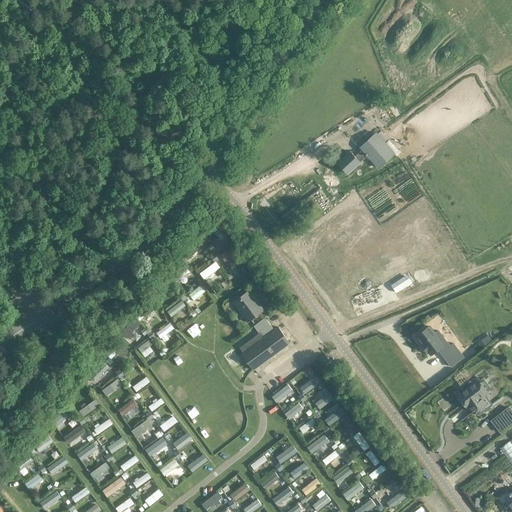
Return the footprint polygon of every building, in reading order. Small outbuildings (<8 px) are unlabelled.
[(395,153),(376,133),(361,147),(363,149),(355,156),(350,151),(338,162),(348,173),(361,162),(360,161),(367,155),(379,168),(395,153)] [(208,222),(220,241),(226,237),(214,218),(208,222)] [(197,239),(182,254),(188,259),(203,245),(197,239)] [(222,254),(233,270),(239,266),(228,250),(222,254)] [(215,263),(199,274),(203,280),(219,268),(215,263)] [(185,267),(173,277),(177,282),(189,272),(185,267)] [(408,276),(392,286),(396,293),(412,283),(408,276)] [(165,280),(152,294),(157,300),(170,286),(165,280)] [(199,286),(188,295),(193,301),(204,292),(199,286)] [(255,299),(254,300),(247,291),(233,302),(248,322),(263,310),(255,299)] [(148,301),(135,315),(141,320),(154,306),(148,301)] [(180,302),(166,313),(170,318),(184,306),(180,302)] [(258,332),(259,333),(240,348),(244,353),(242,354),(254,369),(290,342),(278,327),(274,330),(265,318),(254,326),(258,332)] [(134,319),(121,333),(126,338),(139,324),(134,319)] [(169,324),(155,334),(159,340),(173,329),(169,324)] [(427,353),(428,352),(430,355),(438,349),(451,367),(464,357),(453,343),(450,346),(439,330),(435,333),(429,326),(417,336),(422,343),(421,344),(427,353)] [(148,339),(136,348),(139,354),(152,345),(148,339)] [(119,341),(105,355),(111,360),(124,347),(119,341)] [(102,363),(89,376),(95,381),(108,368),(102,363)] [(146,376),(131,387),(135,394),(150,382),(146,376)] [(317,377),(301,389),(305,395),(321,382),(317,377)] [(463,386),(466,390),(459,395),(467,406),(467,407),(469,405),(474,412),(476,410),(479,414),(492,404),(484,394),(487,392),(486,391),(490,388),(483,378),(479,381),(478,380),(473,385),(470,381),(463,386)] [(117,379),(102,390),(107,396),(122,385),(117,379)] [(287,387),(272,398),(276,404),(291,392),(287,387)] [(329,394),(315,405),(320,411),(334,399),(329,394)] [(161,396),(146,407),(151,413),(166,402),(161,396)] [(132,398),(117,410),(122,416),(137,405),(132,398)] [(95,400),(79,411),(83,417),(91,412),(99,406),(95,400)] [(299,403),(287,412),(290,417),(303,408),(299,403)] [(511,411),(509,407),(491,420),(500,432),(511,422),(511,411)] [(329,427),(345,414),(341,408),(325,420),(329,427)] [(63,411),(51,422),(56,428),(68,417),(63,411)] [(173,415),(158,426),(163,432),(178,421),(173,415)] [(340,420),(351,435),(357,430),(346,416),(340,420)] [(313,418),(298,429),(302,435),(317,424),(313,418)] [(112,424),(108,419),(93,429),(97,435),(112,424)] [(146,419),(131,430),(136,437),(151,425),(146,419)] [(79,427),(63,438),(67,444),(83,433),(79,427)] [(353,438),(364,453),(370,448),(359,433),(353,438)] [(187,434),(172,445),(177,452),(192,440),(187,434)] [(324,435),(306,448),(311,455),(329,442),(324,435)] [(48,437),(34,447),(38,453),(52,443),(48,437)] [(121,437),(106,448),(111,455),(126,443),(121,437)] [(162,438),(144,451),(149,457),(166,444),(162,438)] [(511,464),(511,443),(510,441),(500,448),(511,464)] [(92,444),(76,455),(81,461),(97,450),(92,444)] [(293,447),(276,460),(280,466),(298,453),(293,447)] [(365,454),(374,466),(379,462),(370,450),(365,454)] [(335,451),(321,462),(325,468),(340,457),(335,451)] [(263,454),(248,465),(253,472),(268,460),(263,454)] [(134,455),(119,466),(124,473),(139,461),(134,455)] [(203,455),(187,468),(191,474),(208,462),(203,455)] [(293,459),(304,474),(310,470),(299,455),(293,459)] [(28,456),(14,466),(18,472),(32,462),(28,456)] [(63,457),(46,470),(50,476),(67,464),(63,457)] [(174,460),(159,471),(163,477),(178,466),(174,460)] [(104,463),(88,474),(93,481),(109,469),(104,463)] [(381,465),(368,475),(372,480),(385,471),(381,465)] [(349,468),(333,480),(338,486),(353,474),(349,468)] [(147,473),(132,484),(137,490),(152,479),(147,473)] [(275,473),(261,485),(265,491),(279,479),(275,473)] [(38,474),(24,484),(29,490),(43,480),(38,474)] [(120,478),(101,492),(106,499),(125,485),(120,478)] [(316,479),(301,490),(306,497),(320,486),(316,479)] [(359,483),(343,495),(348,502),(364,489),(359,483)] [(245,485),(231,496),(235,502),(250,491),(245,485)] [(85,488),(70,499),(75,505),(90,494),(85,488)] [(287,488),(272,500),(277,506),(292,494),(287,488)] [(159,489),(144,500),(148,507),(163,495),(159,489)] [(380,496),(390,508),(394,505),(385,492),(380,496)] [(53,493),(39,503),(44,509),(57,499),(53,493)] [(217,494),(202,505),(207,511),(222,501),(217,494)] [(327,495),(312,507),(316,511),(318,511),(331,502),(327,495)] [(129,498),(114,510),(116,511),(123,511),(134,504),(129,498)] [(371,500),(355,511),(368,511),(376,507),(371,500)] [(257,501),(243,511),(244,511),(254,511),(262,507),(257,501)] [(0,511),(10,511),(12,511),(4,502),(0,505),(0,511)]
